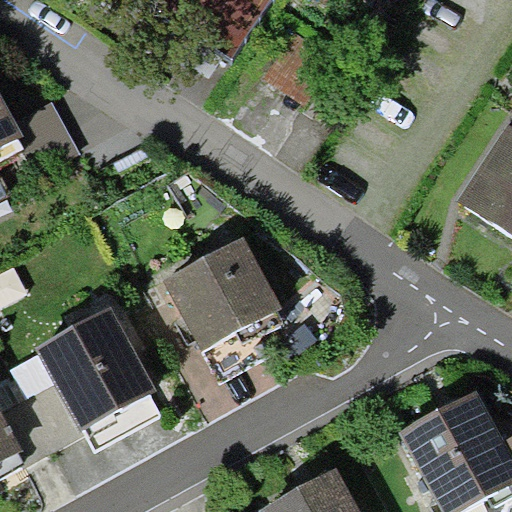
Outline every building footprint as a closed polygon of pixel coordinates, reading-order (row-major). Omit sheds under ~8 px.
[(0,146),(25,133),(0,86),(0,146)] [(511,119),(510,118),(462,190),(511,223),(511,119)] [(200,333),(276,294),(244,229),(167,267),(200,333)] [(79,416),(155,374),(113,299),(37,342),(79,416)] [(0,446),(20,436),(0,399),(0,446)] [(511,436),(503,441),(481,399),(410,436),(449,511),(475,511),(511,493),(511,436)] [(266,511),(363,511),(331,457),(259,499),(266,511)]
